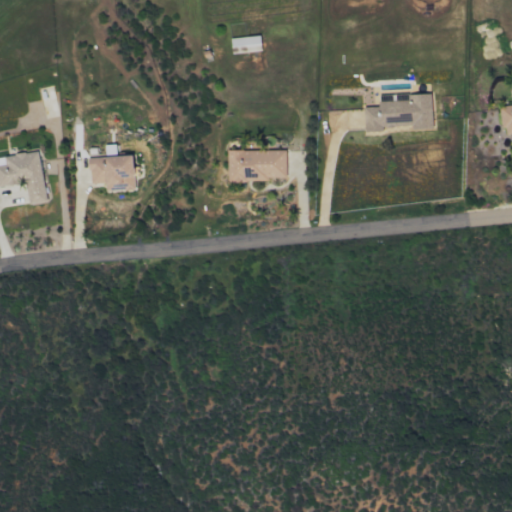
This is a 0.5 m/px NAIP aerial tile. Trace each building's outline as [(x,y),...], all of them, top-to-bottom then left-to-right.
[(261,51),(259,36),(230,38),(232,54),(261,51)] [(431,92),(379,94),(379,107),(363,107),(363,130),(410,128),(410,130),(432,129),(431,92)] [(511,104),(499,106),(502,134),(511,133),(511,104)] [(105,192),(134,191),(133,155),(116,155),(116,145),(105,145),(105,157),(88,158),(89,184),(104,183),(105,192)] [(28,205),(45,202),(38,151),(25,153),(24,149),(14,150),(14,156),(0,157),(0,186),(25,183),(28,205)]
